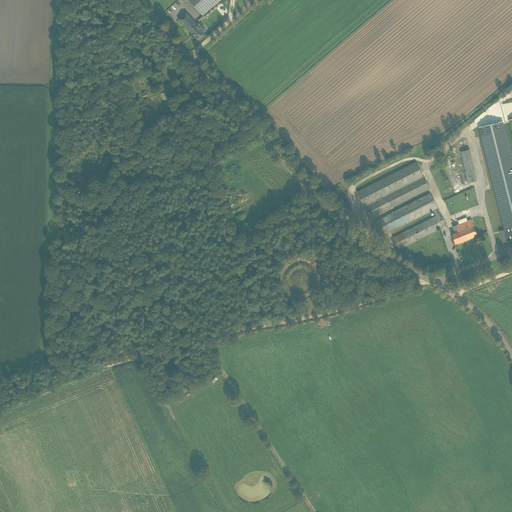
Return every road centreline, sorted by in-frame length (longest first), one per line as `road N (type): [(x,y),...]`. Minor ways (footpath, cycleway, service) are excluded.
road 1 (unclassified): [(511,357),(477,313),(325,211),(139,0)]
road 2 (track): [(0,375),(309,317),(429,281)]
